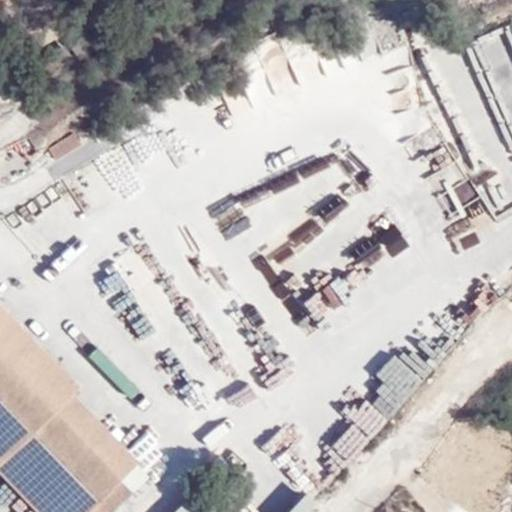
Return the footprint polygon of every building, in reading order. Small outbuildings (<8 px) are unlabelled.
[(78,140),(54,154),(61,166),(85,152),(78,140)] [(305,174),(326,166),(322,155),(301,163),(305,174)] [(482,202),(449,212),(458,240),(491,230),(482,202)] [(0,309),(0,355),(116,476),(133,461),(68,395),(75,388),(0,309)] [(0,475),(35,511),(79,511),(88,503),(116,476),(0,355),(0,475)] [(88,503),(79,511),(116,511),(134,495),(116,476),(88,503)]
